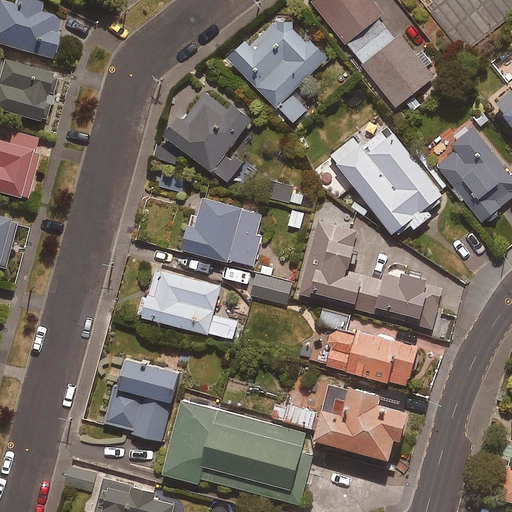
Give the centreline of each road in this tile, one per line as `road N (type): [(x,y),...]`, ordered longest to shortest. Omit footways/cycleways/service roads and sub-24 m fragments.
road 1 (residential): [(213,0),(164,38),(127,91),(22,511)]
road 2 (tertiary): [(419,511),(462,348),(511,280)]
road 3 (tertiary): [(511,307),(484,351),(437,511)]
